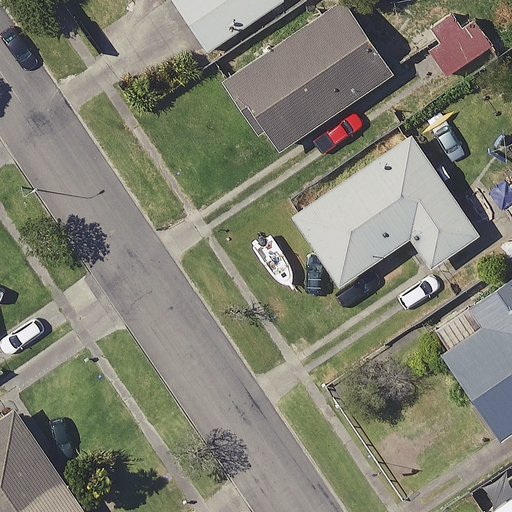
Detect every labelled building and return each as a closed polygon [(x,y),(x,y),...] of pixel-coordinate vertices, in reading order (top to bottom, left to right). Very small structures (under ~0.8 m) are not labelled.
[(170,0),(199,46),(272,0),(170,0)] [(381,69),(335,0),(316,0),(214,66),(264,144),(381,69)] [(451,0),(407,30),(438,76),(482,46),(451,0)] [(468,228),(402,126),(282,203),(328,275),(401,228),(421,259),(468,228)] [(511,171),(489,187),(511,221),(511,171)] [(511,244),(506,248),(511,257),(511,261),(420,318),(487,428),(511,412),(511,244)] [(86,511),(9,394),(0,399),(0,511),(86,511)] [(511,511),(511,469),(466,501),(473,511),(511,511)]
